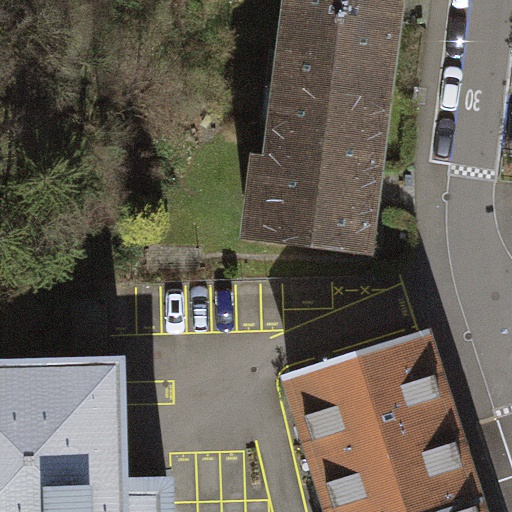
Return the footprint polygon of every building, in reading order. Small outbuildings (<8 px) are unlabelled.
[(290,0),(279,90),(339,97),(339,94),(386,100),(398,0),(290,0)] [(367,253),(386,100),(339,94),(339,97),(279,90),(267,192),(255,193),(249,238),(367,253)] [(333,511),(437,511),(476,500),(423,331),(289,374),(333,511)] [(124,357),(0,359),(0,511),(169,511),(169,483),(128,484),(124,357)] [(480,511),(476,500),(437,511),(480,511)]
